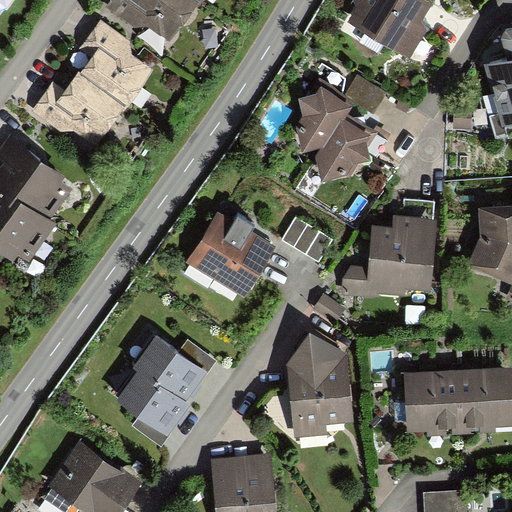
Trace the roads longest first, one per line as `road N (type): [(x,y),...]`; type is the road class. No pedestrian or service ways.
road 1 (tertiary): [(0,424),(298,0)]
road 2 (residential): [(154,511),(304,279)]
